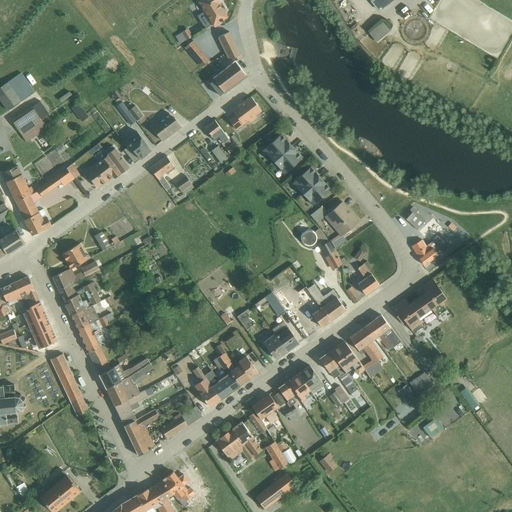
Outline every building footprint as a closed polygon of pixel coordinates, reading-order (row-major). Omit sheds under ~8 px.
[(205,10),(213,23),(214,24),(228,16),(218,0),(206,0),(201,3),(205,10)] [(370,0),(377,9),(389,0),(370,0)] [(213,23),(205,10),(197,15),(205,28),(213,23)] [(372,16),(368,20),(370,23),(360,32),(367,39),(381,27),(372,16)] [(188,28),(175,36),(180,43),(187,39),(188,40),(193,37),(192,36),(193,36),(188,28)] [(229,31),(218,37),(229,60),(236,56),(238,60),(242,58),(229,31)] [(387,36),(378,42),(383,48),(391,42),(387,36)] [(194,40),(186,46),(202,66),(210,60),(194,40)] [(235,60),(224,69),(235,83),(245,76),(245,73),(235,60)] [(235,83),(224,69),(213,77),(214,79),(210,82),(220,95),(235,83)] [(22,72),(0,86),(0,99),(8,110),(35,91),(22,72)] [(47,96),(32,106),(42,119),(47,116),(46,115),(56,108),(47,96)] [(261,110),(251,96),(232,110),(239,119),(232,124),(236,129),(249,120),(250,121),(256,116),(255,115),(261,110)] [(137,120),(127,107),(122,101),(116,106),(130,125),(137,120)] [(78,102),(71,107),(82,121),(89,116),(78,102)] [(131,103),(127,107),(137,120),(143,115),(135,105),(134,106),(131,103)] [(42,119),(32,106),(12,119),(27,141),(47,128),(42,119)] [(170,111),(151,125),(162,140),(181,126),(170,111)] [(215,119),(205,127),(214,139),(219,136),(220,137),(218,140),(221,143),(222,143),(224,146),(231,141),(215,119)] [(130,145),(141,158),(147,154),(146,152),(151,149),(137,131),(123,141),(127,147),(130,145)] [(274,161),(292,145),(287,139),(286,140),(284,137),(284,136),(281,133),(263,150),(266,154),(267,153),(274,161)] [(233,141),(225,147),(230,154),(238,148),(233,141)] [(99,142),(90,149),(92,152),(101,146),(99,142)] [(108,154),(121,172),(121,173),(129,167),(112,144),(105,150),(108,154)] [(130,145),(127,147),(125,149),(135,163),(141,158),(130,145)] [(218,145),(212,150),(221,163),(228,158),(218,145)] [(292,145),(274,161),(280,168),(280,169),(285,173),(303,157),(300,154),(299,154),(297,151),(292,145)] [(204,147),(200,150),(208,161),(212,158),(204,147)] [(121,172),(108,154),(85,170),(98,187),(113,175),(115,177),(120,173),(121,172)] [(166,155),(150,167),(166,189),(171,186),(164,177),(168,174),(167,173),(175,167),(166,155)] [(73,163),(67,167),(74,178),(80,173),(73,163)] [(223,164),(215,170),(220,176),(227,170),(223,164)] [(6,181),(22,173),(18,165),(2,172),(6,181)] [(302,194),(321,177),(316,172),(313,169),(314,169),(311,166),(292,182),(302,194)] [(35,192),(16,201),(31,230),(33,234),(42,230),(51,225),(43,208),(38,210),(34,201),(62,182),(64,185),(74,178),(67,167),(37,188),(38,190),(35,192)] [(232,167),(225,173),(227,176),(230,173),(231,175),(236,171),(232,167)] [(22,173),(6,181),(16,201),(35,192),(32,186),(29,187),(22,173)] [(156,188),(161,185),(155,173),(150,176),(156,188)] [(186,175),(175,182),(184,194),(187,192),(194,187),(186,175)] [(321,177),(302,194),(313,205),(331,188),(328,185),(325,183),(326,182),(321,177)] [(322,205),(310,214),(317,222),(324,216),(339,233),(330,240),(335,248),(347,240),(342,235),(359,221),(342,201),(332,210),(330,208),(329,210),(330,211),(329,212),(322,205)] [(413,206),(403,216),(418,229),(426,221),(416,212),(418,210),(413,206)] [(319,227),(314,231),(322,245),(321,246),(326,254),(324,255),(332,269),(341,264),(329,241),(321,229),(319,227)] [(0,257),(24,242),(16,228),(0,238),(0,257)] [(307,246),(309,246),(312,245),(314,243),(315,241),(316,239),(316,236),(315,234),(313,232),(311,231),(308,230),(306,231),(304,232),(302,233),(301,235),(300,238),(301,241),(302,243),(304,245),(307,246)] [(109,243),(102,231),(95,235),(103,250),(111,246),(110,245),(109,243)] [(151,235),(143,239),(145,243),(153,239),(151,235)] [(422,239),(411,245),(419,257),(425,265),(447,248),(438,236),(426,245),(422,239)] [(87,254),(80,242),(63,253),(70,267),(72,267),(90,257),(88,254),(87,254)] [(360,248),(354,256),(359,260),(365,252),(360,248)] [(52,276),(58,288),(71,282),(103,267),(100,262),(97,263),(96,260),(81,268),(82,270),(75,274),(72,267),(70,267),(52,276)] [(368,268),(364,263),(357,267),(365,277),(357,283),(366,294),(380,284),(368,268)] [(43,340),(56,334),(31,278),(0,291),(0,313),(26,302),(43,340)] [(432,308),(435,312),(437,315),(446,309),(442,301),(446,297),(432,278),(421,286),(425,292),(409,304),(405,297),(391,307),(403,324),(406,321),(414,333),(424,326),(421,322),(418,317),(430,309),(432,308)] [(71,282),(58,288),(71,315),(93,304),(101,300),(92,281),(82,286),(83,288),(75,292),(71,282)] [(314,283),(307,288),(331,319),(346,309),(332,290),(323,296),(314,283)] [(331,319),(307,288),(306,286),(298,292),(303,298),(306,296),(317,310),(312,313),(320,323),(322,326),(331,319)] [(351,286),(346,290),(355,302),(361,298),(351,286)] [(272,291),(255,304),(259,309),(260,308),(260,307),(261,306),(260,304),(267,299),(279,315),(285,311),(272,291)] [(112,294),(107,296),(110,304),(121,299),(120,298),(115,300),(112,294)] [(158,299),(153,302),(158,310),(162,307),(158,299)] [(93,304),(71,315),(78,328),(99,318),(93,304)] [(421,322),(435,312),(432,308),(430,309),(418,317),(421,322)] [(211,315),(218,324),(224,320),(216,310),(211,315)] [(246,310),(238,316),(247,329),(254,324),(248,317),(249,314),(246,310)] [(78,328),(89,352),(101,346),(107,343),(99,327),(115,319),(111,312),(99,318),(78,328)] [(226,312),(220,315),(227,324),(232,320),(226,312)] [(381,314),(373,319),(393,346),(401,340),(381,314)] [(373,319),(366,325),(378,342),(381,339),(389,350),(393,346),(373,319)] [(275,333),(288,350),(299,342),(284,320),(272,328),(275,333)] [(366,325),(358,330),(378,359),(379,358),(380,359),(382,358),(381,356),(383,356),(375,344),(378,342),(366,325)] [(378,359),(358,330),(349,336),(359,350),(359,349),(362,354),(365,351),(371,359),(374,362),(365,368),(371,376),(383,368),(378,359)] [(233,333),(224,339),(227,343),(236,337),(233,333)] [(288,350),(275,333),(263,341),(274,357),(278,357),(288,350)] [(338,345),(330,350),(344,370),(353,364),(357,369),(355,370),(358,373),(365,368),(362,365),(345,342),(339,347),(338,345)] [(250,377),(241,363),(236,367),(219,343),(214,347),(220,355),(231,371),(240,385),(250,377)] [(101,346),(89,352),(99,374),(111,367),(101,346)] [(344,370),(330,350),(320,357),(334,377),(338,375),(354,397),(360,392),(344,370)] [(71,402),(82,396),(63,353),(50,358),(71,402)] [(219,381),(212,385),(221,398),(228,393),(240,385),(231,371),(220,355),(213,360),(219,368),(221,366),(227,374),(219,380),(219,381)] [(241,363),(250,377),(258,372),(246,355),(239,360),(241,363)] [(99,374),(106,388),(151,362),(148,358),(123,371),(119,362),(111,367),(99,374)] [(371,359),(362,365),(365,368),(374,362),(371,359)] [(106,388),(115,405),(139,392),(136,385),(135,385),(133,381),(153,367),(151,362),(106,388)] [(176,362),(171,366),(178,377),(184,374),(176,362)] [(310,365),(299,372),(313,392),(324,384),(310,365)] [(212,385),(204,374),(200,369),(195,372),(202,383),(197,387),(210,406),(221,398),(212,385)] [(211,369),(204,374),(212,385),(219,381),(219,380),(211,369)] [(424,372),(416,377),(423,387),(431,381),(424,372)] [(298,373),(289,379),(297,393),(303,401),(304,400),(310,409),(319,402),(298,373)] [(423,387),(416,377),(410,382),(417,391),(423,387)] [(297,393),(289,379),(278,387),(288,401),(287,402),(289,405),(283,410),(287,417),(288,417),(291,421),(300,415),(293,403),(296,401),(293,396),(297,393)] [(407,383),(398,389),(406,401),(415,394),(407,383)] [(0,422),(18,422),(16,411),(21,409),(24,404),(23,399),(19,395),(14,394),(14,384),(0,385),(0,422)] [(336,391),(344,402),(349,398),(340,385),(334,389),(336,391)] [(467,386),(460,392),(473,409),(480,403),(467,386)] [(115,405),(124,424),(137,418),(132,408),(139,405),(137,401),(148,395),(145,389),(139,392),(115,405)] [(278,391),(273,395),(280,405),(285,401),(278,391)] [(344,402),(336,391),(330,395),(337,406),(344,402)] [(269,393),(252,406),(261,418),(266,415),(271,423),(278,417),(273,410),(279,406),(269,393)] [(82,396),(71,402),(77,415),(88,410),(82,396)] [(124,424),(139,453),(153,445),(143,426),(160,417),(156,408),(137,418),(124,424)] [(161,427),(167,437),(188,424),(181,412),(174,417),(175,419),(161,427)] [(242,421),(232,428),(255,455),(262,449),(259,444),(257,445),(252,439),(254,437),(242,421)] [(415,433),(423,428),(418,422),(411,427),(415,433)] [(273,425),(267,429),(271,434),(274,432),(275,428),(273,425)] [(271,434),(267,429),(266,427),(261,430),(266,438),(264,439),(268,445),(275,441),(271,434)] [(255,455),(232,428),(216,440),(231,460),(243,451),(249,460),(255,455)] [(405,434),(407,440),(415,436),(412,430),(405,434)] [(399,460),(412,451),(400,435),(388,444),(399,460)] [(275,441),(268,445),(265,446),(279,468),(288,463),(278,444),(275,441)] [(284,441),(278,444),(288,463),(289,464),(297,459),(290,447),(288,448),(284,441)] [(324,457),(319,461),(325,469),(330,465),(324,457)] [(98,466),(90,473),(94,477),(102,470),(98,466)] [(41,496),(54,511),(72,496),(73,497),(81,490),(63,469),(45,485),(49,489),(41,496)] [(173,471),(163,479),(174,493),(176,496),(181,492),(179,490),(185,486),(184,483),(186,483),(180,476),(178,478),(173,471)] [(286,472),(255,496),(265,508),(287,492),(293,499),(302,492),(286,472)] [(163,479),(152,485),(166,511),(174,511),(175,511),(167,497),(174,493),(163,479)] [(24,482),(16,486),(21,496),(30,491),(24,482)] [(166,511),(152,485),(137,494),(145,509),(147,509),(147,511),(152,511),(156,510),(154,507),(157,506),(161,511),(166,511)] [(145,509),(137,494),(121,503),(126,511),(143,511),(146,511),(145,509)] [(126,511),(121,503),(110,511),(126,511)]
